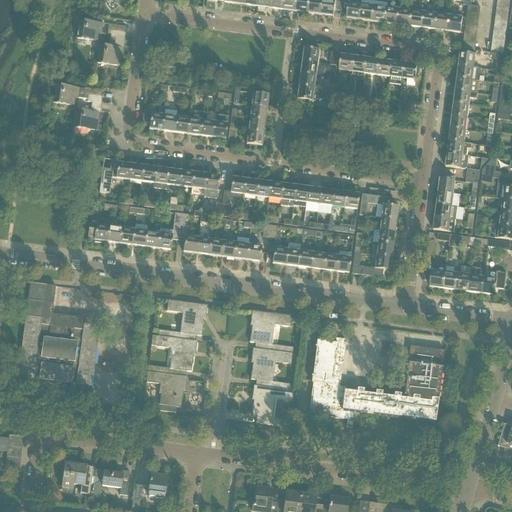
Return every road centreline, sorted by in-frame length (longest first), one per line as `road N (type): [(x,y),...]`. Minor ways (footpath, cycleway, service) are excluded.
road 1 (residential): [(423,181),(132,141),(143,14)]
road 2 (residential): [(423,181),(435,56),(143,14)]
road 3 (residential): [(406,308),(0,254)]
road 4 (residential): [(212,455),(467,488)]
road 5 (residential): [(30,511),(41,440),(56,435),(196,453)]
road 6 (residential): [(406,308),(423,181)]
road 7 (residential): [(212,455),(226,335)]
